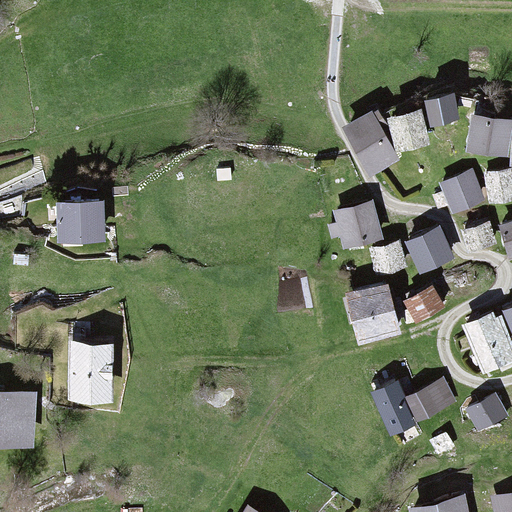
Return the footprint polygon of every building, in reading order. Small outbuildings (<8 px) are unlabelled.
[(451,97),(427,103),(432,124),(457,118),(451,97)] [(422,110),(393,115),(400,148),(428,144),(422,110)] [(374,112),(347,126),(371,174),(398,161),(374,112)] [(509,123),(473,118),(467,151),(507,157),(509,123)] [(511,199),(511,172),(488,176),(490,203),(511,199)] [(471,174),(443,185),(454,210),(481,199),(471,174)] [(101,204),(60,205),(61,240),(102,238),(101,204)] [(370,205),(336,214),(345,246),(379,237),(370,205)] [(440,225),(407,241),(422,272),(455,257),(440,225)] [(493,243),(487,225),(464,232),(470,250),(493,243)] [(398,244),(372,251),(377,272),(404,265),(398,244)] [(386,288),(349,297),(361,341),(397,332),(386,288)] [(441,307),(432,290),(407,303),(417,320),(441,307)] [(511,352),(497,316),(467,329),(484,369),(511,357),(511,352)] [(112,347),(71,346),(70,399),(110,400),(112,347)] [(442,380),(408,398),(418,419),(453,401),(442,380)] [(396,385),(374,395),(391,433),(413,424),(396,385)] [(35,394),(0,391),(0,448),(31,449),(35,394)] [(505,415),(494,395),(468,409),(479,429),(505,415)] [(451,446),(445,434),(433,440),(439,452),(451,446)] [(511,511),(511,496),(495,501),(497,511),(511,511)] [(463,511),(461,501),(413,511),(463,511)]
